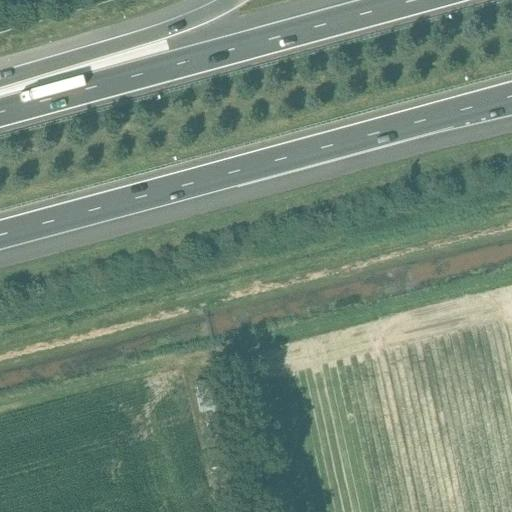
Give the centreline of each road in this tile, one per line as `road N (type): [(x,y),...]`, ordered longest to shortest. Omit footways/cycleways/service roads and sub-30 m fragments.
road 1 (motorway): [(0,234),(511,96)]
road 2 (motorway): [(411,0),(0,111)]
road 3 (motorway): [(230,0),(0,80)]
